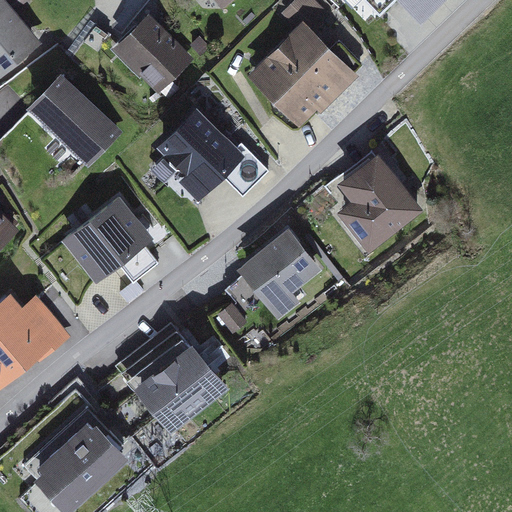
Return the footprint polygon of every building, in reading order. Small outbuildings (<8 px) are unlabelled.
[(0,0),(0,79),(40,48),(2,0),(0,0)] [(235,0),(197,0),(215,19),(235,0)] [(449,0),(340,0),(366,29),(398,0),(399,0),(422,25),(449,0)] [(193,66),(149,17),(109,53),(153,102),(193,66)] [(353,80),(304,25),(247,75),(297,130),(353,80)] [(122,139),(66,77),(30,109),(86,171),(122,139)] [(246,160),(202,111),(151,156),(196,205),(246,160)] [(425,215),(380,151),(334,183),(348,203),(333,213),(364,257),(425,215)] [(159,238),(120,195),(62,246),(102,290),(124,269),(135,281),(157,261),(146,249),(159,238)] [(0,254),(23,230),(0,208),(0,254)] [(325,268),(294,227),(239,270),(277,319),(299,302),(292,293),(325,268)] [(260,300),(242,274),(226,285),(244,311),(260,300)] [(14,293),(0,303),(0,388),(67,338),(36,297),(24,306),(14,293)] [(234,300),(218,311),(234,333),(250,321),(234,300)] [(175,325),(115,369),(167,439),(227,394),(175,325)] [(99,421),(32,480),(59,511),(80,511),(136,463),(99,421)]
